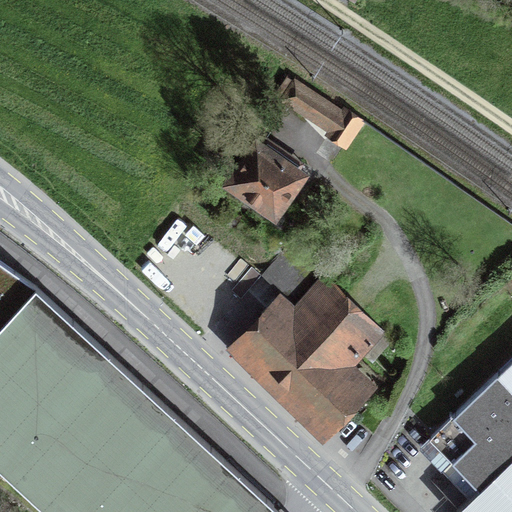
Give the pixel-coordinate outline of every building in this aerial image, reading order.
[(295,80),(283,99),(347,142),(360,123),(295,80)] [(257,142),(229,183),(274,214),(302,173),(257,142)] [(0,461),(55,511),(285,511),(37,284),(0,258),(0,461)] [(211,349),(310,443),(364,387),(342,366),(371,337),(309,279),(282,308),(265,292),(211,349)] [(511,511),(511,344),(416,437),(464,487),(442,508),(445,511),(511,511)]
